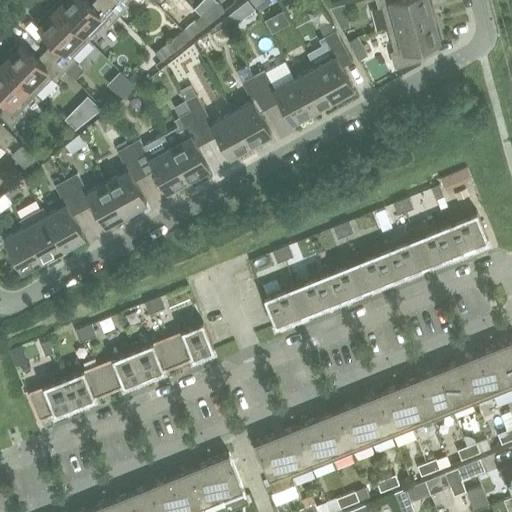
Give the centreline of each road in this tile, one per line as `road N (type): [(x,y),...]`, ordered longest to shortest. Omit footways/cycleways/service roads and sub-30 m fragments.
road 1 (residential): [(478,0),(486,28),(479,48),(22,300),(0,300)]
road 2 (residential): [(511,264),(0,469)]
road 3 (residential): [(12,511),(511,311)]
